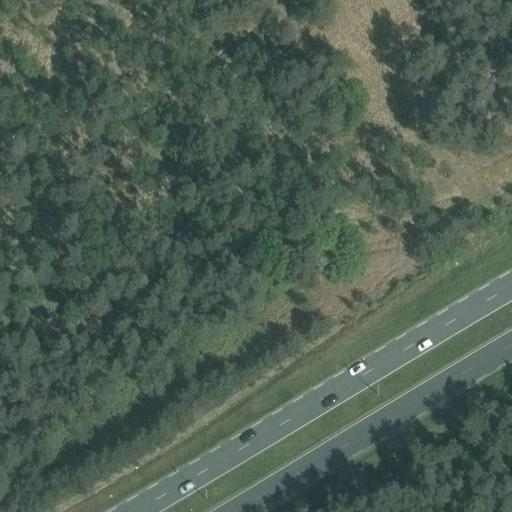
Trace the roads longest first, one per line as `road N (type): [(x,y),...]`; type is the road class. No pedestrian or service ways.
road 1 (primary): [(511,281),(120,511)]
road 2 (primary): [(235,511),(511,352)]
